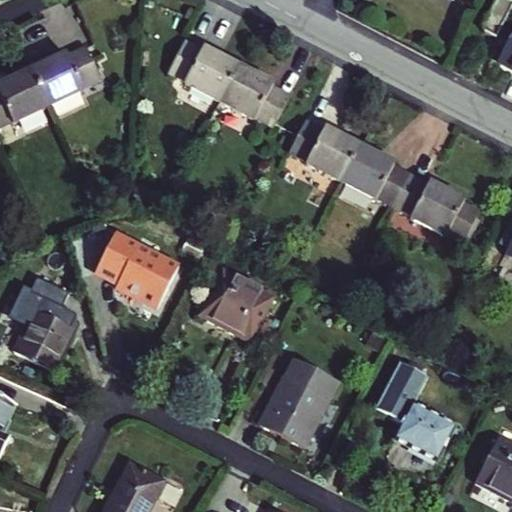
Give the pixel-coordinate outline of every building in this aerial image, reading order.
[(511,2),(506,0),(496,0),(480,30),(493,36),(499,25),(501,26),(511,3),(511,2)] [(511,34),(497,63),(511,70),(511,34)] [(169,74),(186,82),(185,85),(220,103),(238,68),(203,50),(201,52),(184,43),(169,74)] [(64,56),(29,73),(46,109),(82,92),(81,90),(99,81),(84,50),(66,59),(64,56)] [(238,68),(220,103),(255,121),(256,119),(273,128),(289,98),(272,89),(273,86),(238,68)] [(46,109),(29,73),(0,86),(0,128),(9,124),(10,127),(46,109)] [(341,183),(359,149),(325,130),(323,133),(305,124),(289,154),(307,163),(306,165),(341,183)] [(376,199),(394,209),(410,179),(392,169),(394,167),(359,149),(341,183),(376,201),(376,199)] [(480,215),(462,206),(463,204),(428,185),(427,187),(410,179),(394,209),(412,218),(411,219),(446,238),(447,236),(465,245),(480,215)] [(156,309),(177,270),(123,241),(105,276),(120,284),(117,289),(156,309)] [(273,300),(221,273),(198,318),(250,344),(273,300)] [(60,294),(31,280),(18,307),(31,313),(11,354),(52,374),(72,333),(57,326),(62,314),(52,309),(60,294)] [(285,378),(260,427),(303,450),(337,385),(296,364),(288,380),(285,378)] [(427,382),(399,368),(375,414),(402,428),(395,441),(435,463),(452,429),(412,409),(427,382)] [(0,456),(8,441),(0,437),(0,434),(14,407),(0,400),(0,456)] [(511,447),(498,441),(475,486),(511,505),(511,447)] [(180,494),(128,467),(104,511),(147,511),(153,500),(172,509),(180,494)]
